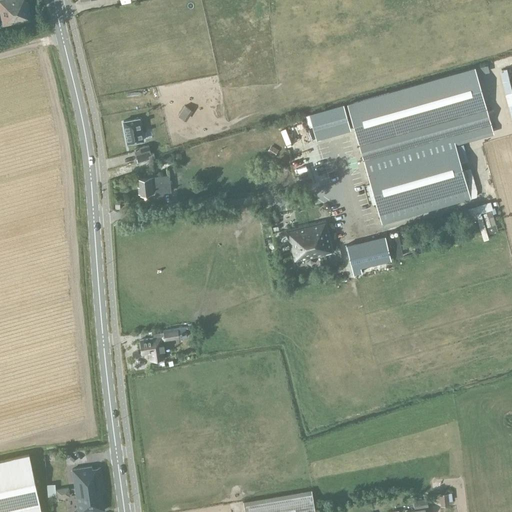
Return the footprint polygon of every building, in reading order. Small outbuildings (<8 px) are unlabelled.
[(0,0),(0,23),(2,23),(3,26),(31,20),(27,2),(25,3),(24,0),(0,0)] [(347,104),(382,224),(476,197),(469,170),(463,171),(461,165),(467,163),(462,146),(456,148),(454,142),(492,131),(475,67),(347,104)] [(343,105),(309,115),(316,140),(350,130),(343,105)] [(139,119),(123,122),(127,143),(143,141),(139,119)] [(134,149),(137,158),(138,161),(145,159),(153,158),(153,153),(151,154),(148,145),(134,149)] [(164,196),(164,193),(171,192),(169,175),(139,179),(140,187),(137,187),(138,195),(156,193),(156,194),(155,194),(155,197),(164,196)] [(464,219),(486,212),(491,210),(493,210),(490,202),(461,211),(464,219)] [(483,214),(489,233),(496,231),(492,217),(493,217),(491,210),(486,212),(486,213),(483,214)] [(287,231),(294,262),(332,252),(330,244),(331,243),(326,221),(287,231)] [(458,242),(464,240),(457,221),(452,223),(451,222),(444,224),(447,233),(454,231),(458,242)] [(434,229),(428,231),(433,248),(439,246),(434,229)] [(416,254),(422,252),(420,245),(423,245),(422,240),(424,239),(423,235),(421,235),(420,233),(417,234),(417,233),(411,235),(416,254)] [(346,245),(353,269),(391,260),(385,235),(346,245)] [(403,257),(398,236),(391,238),(396,259),(403,257)] [(178,329),(163,331),(163,332),(164,338),(166,338),(166,340),(179,338),(187,337),(186,328),(178,330),(178,329)] [(153,339),(140,341),(141,354),(149,353),(150,360),(164,358),(163,351),(165,351),(164,344),(162,344),(161,340),(164,340),(164,338),(163,332),(153,333),(153,339)] [(41,511),(29,455),(0,461),(0,511),(41,511)] [(72,471),(78,511),(96,511),(105,510),(102,493),(104,493),(100,468),(92,469),(92,467),(72,471)] [(56,496),(55,484),(47,485),(48,497),(56,496)] [(57,499),(70,497),(69,488),(56,490),(57,499)] [(243,503),(244,511),(315,511),(312,491),(243,503)] [(439,495),(441,506),(449,505),(449,501),(453,501),(452,493),(439,495)] [(413,501),(415,510),(428,507),(427,499),(413,501)]
